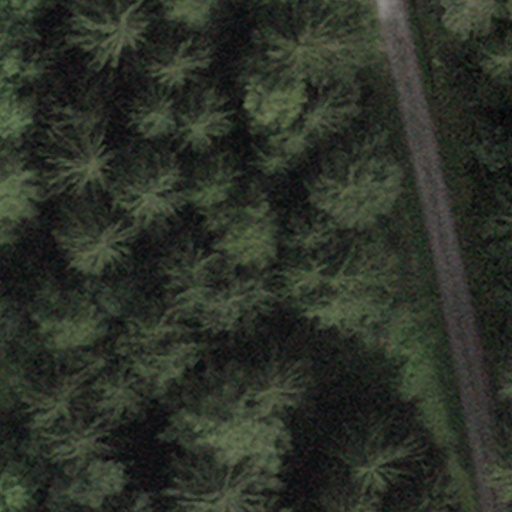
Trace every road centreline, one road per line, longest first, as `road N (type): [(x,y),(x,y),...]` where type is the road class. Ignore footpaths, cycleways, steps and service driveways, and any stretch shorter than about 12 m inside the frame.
road 1 (track): [(495,511),(429,216),(393,0)]
road 2 (track): [(35,511),(9,226),(66,0)]
